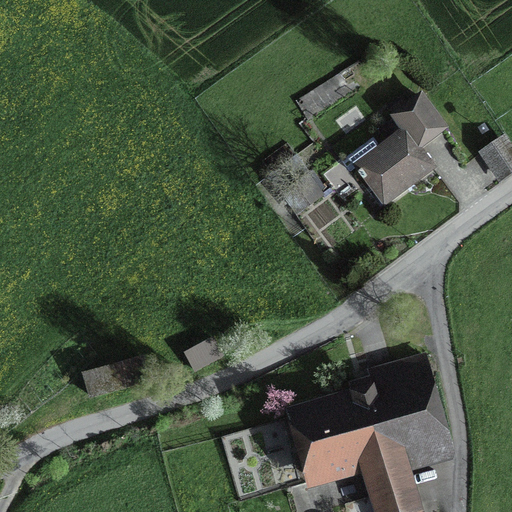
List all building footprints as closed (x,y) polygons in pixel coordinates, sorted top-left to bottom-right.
[(431,165),(417,146),(443,127),(421,97),(395,116),(405,129),(378,149),(373,141),(349,159),(363,179),(366,177),(385,203),(431,165)] [(501,176),(511,168),(511,154),(503,141),(485,153),(501,176)] [(299,211),(319,196),(306,178),(286,193),(299,211)] [(195,370),(222,356),(212,337),(185,352),(195,370)] [(448,439),(424,356),(367,372),(374,394),(298,414),(316,478),(365,464),(378,511),(406,511),(418,509),(401,453),(448,439)] [(91,396),(148,378),(142,359),(84,377),(91,396)]
